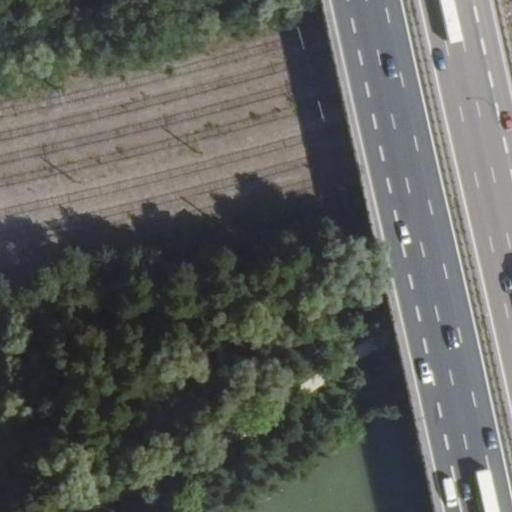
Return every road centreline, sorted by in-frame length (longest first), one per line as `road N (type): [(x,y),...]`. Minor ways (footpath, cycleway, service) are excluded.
road 1 (motorway): [(358,0),(472,511)]
road 2 (motorway): [(511,302),(445,0)]
